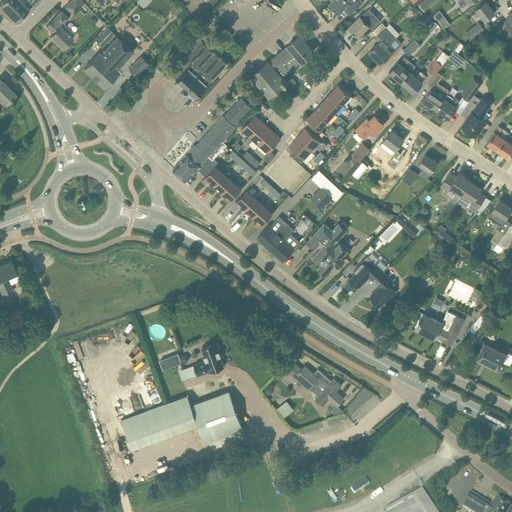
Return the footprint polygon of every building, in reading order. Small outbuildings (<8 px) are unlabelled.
[(2,0),(0,2),(0,4),(16,21),(37,0),(2,0)] [(84,2),(80,0),(71,0),(70,2),(78,9),(84,2)] [(350,15),(363,2),(361,0),(333,0),(329,4),(334,9),(333,10),(336,14),(337,12),(339,14),(344,9),(350,15)] [(425,0),(420,4),(425,10),(438,0),(425,0)] [(477,8),(478,10),(472,15),(476,21),(483,16),(486,20),(495,13),(486,1),(477,8)] [(361,15),(349,27),(358,37),(369,26),(372,29),(381,20),(369,8),(361,16),(361,15)] [(54,18),(46,26),(53,32),(51,35),(63,47),(73,37),(61,26),(68,17),(61,10),(54,18)] [(444,26),(454,19),(448,12),(439,19),(444,26)] [(382,22),(372,32),(376,36),(386,27),(382,22)] [(480,22),(466,32),(471,39),(485,29),(480,22)] [(108,27),(96,40),(102,46),(114,33),(108,27)] [(370,51),(381,62),(401,43),(396,37),(386,27),(376,36),(375,37),(379,42),(370,51)] [(194,62),(212,79),(213,80),(229,62),(208,44),(209,39),(207,35),(204,33),(201,32),(198,33),(195,35),(193,38),(193,40),(194,43),(195,46),(186,55),(194,62)] [(268,61),(252,75),(270,96),(281,87),(286,83),(282,78),(314,51),(300,34),(288,45),(289,46),(269,62),(268,61)] [(85,67),(104,86),(119,71),(117,69),(133,51),(118,36),(101,54),(99,52),(85,67)] [(415,38),(404,49),(409,55),(420,44),(415,38)] [(454,50),(448,58),(459,67),(465,59),(454,50)] [(129,69),(136,76),(149,63),(141,56),(129,69)] [(389,71),(402,82),(411,71),(404,66),(409,60),(405,56),(400,62),(399,61),(389,71)] [(437,60),(436,59),(433,63),(427,70),(433,75),(443,65),(437,60)] [(207,84),(212,79),(194,62),(189,67),(188,67),(176,81),(195,99),(208,85),(207,84)] [(411,71),(402,82),(414,93),(423,82),(422,81),(426,75),(424,73),(422,71),(417,77),(411,71)] [(1,101),(5,105),(16,93),(0,77),(0,96),(3,99),(1,101)] [(461,94),(470,100),(482,83),(473,77),(461,94)] [(286,83),(281,87),(285,92),(295,83),(291,79),(286,83)] [(423,99),(436,109),(447,93),(449,91),(437,83),(432,89),(431,88),(423,99)] [(339,84),(331,93),(343,104),(351,95),(339,84)] [(331,93),(323,101),(335,112),(343,104),(331,93)] [(447,93),(436,109),(450,118),(455,110),(458,106),(456,105),(460,99),(455,96),(454,98),(447,93)] [(462,125),(463,127),(465,129),(467,131),(470,131),(476,136),(487,121),(481,117),(485,112),(483,111),(488,103),(482,98),(481,99),(474,94),(465,107),(472,111),(462,125)] [(194,145),(174,168),(186,180),(187,179),(191,183),(226,144),(222,140),(235,126),(235,125),(252,107),(242,98),(225,116),(224,115),(196,147),(194,145)] [(323,101),(315,110),(327,121),(335,112),(323,101)] [(327,121),(315,110),(307,118),(320,129),(327,121)] [(241,129),(250,137),(263,122),(255,114),(241,129)] [(355,129),(364,138),(371,131),(374,134),(384,124),(375,115),(370,120),(367,117),(355,129)] [(250,137),(259,145),(272,130),(263,122),(250,137)] [(487,143),(498,150),(506,139),(500,135),(504,129),(499,126),(495,132),(495,131),(487,143)] [(306,128),(298,137),(314,152),(319,146),(323,149),(327,145),(323,141),(322,142),(306,128)] [(384,140),(381,145),(386,149),(390,144),(396,149),(398,146),(404,139),(392,129),(384,140)] [(272,130),(259,145),(268,153),(281,138),(272,130)] [(312,150),(298,137),(289,146),(304,159),(312,150)] [(506,139),(498,150),(509,157),(511,152),(511,141),(511,142),(506,139)] [(363,142),(352,154),(360,161),(370,149),(363,142)] [(389,163),(395,168),(404,155),(398,150),(389,163)] [(251,154),(247,158),(257,167),(260,163),(251,154)] [(421,174),(427,178),(431,172),(438,162),(426,154),(419,164),(425,168),(421,174)] [(318,155),(314,159),(320,164),(324,161),(322,159),(318,155)] [(248,164),(244,168),(249,172),(253,168),(248,164)] [(209,181),(213,185),(224,173),(216,165),(202,180),(207,184),(209,181)] [(403,179),(408,182),(416,171),(411,167),(403,179)] [(462,193),(464,190),(470,180),(459,173),(456,177),(450,172),(444,181),(442,185),(449,190),(451,186),(457,190),(451,199),(456,202),(462,193)] [(213,185),(222,193),(233,181),(224,173),(213,185)] [(269,183),(265,179),(261,183),(265,187),(269,183)] [(321,186),(311,198),(323,208),(333,197),(336,200),(343,192),(331,180),(330,182),(328,180),(323,187),(321,186)] [(470,180),(464,190),(462,193),(472,200),(470,204),(477,209),(480,204),(486,196),(479,192),(482,188),(470,180)] [(233,181),(222,193),(231,201),(242,189),(233,181)] [(236,201),(244,209),(255,197),(247,189),(236,201)] [(277,189),(273,194),(278,198),(282,194),(277,189)] [(244,209),(253,217),(264,205),(255,197),(244,209)] [(440,215),(443,217),(456,202),(451,199),(440,215)] [(487,245),(493,249),(493,248),(511,224),(511,222),(506,218),(511,208),(511,207),(499,199),(493,209),(493,210),(489,217),(495,220),(501,224),(487,245)] [(264,205),(253,217),(257,221),(255,224),(259,228),(273,213),(264,205)] [(292,224),(300,231),(310,220),(302,213),(292,224)] [(403,214),(397,220),(413,236),(419,229),(403,214)] [(269,225),(258,237),(283,260),(300,241),(291,233),(294,229),(279,216),(270,226),(269,225)] [(313,256),(321,263),(318,267),(326,273),(335,263),(338,266),(345,259),(343,257),(350,250),(337,239),(346,229),(339,223),(333,229),(325,222),(313,236),(306,243),(307,243),(309,241),(316,247),(318,244),(321,247),(313,256)] [(511,224),(493,248),(500,253),(503,247),(505,248),(511,238),(511,224)] [(438,225),(433,231),(450,245),(455,239),(438,225)] [(356,272),(350,278),(359,287),(370,276),(375,281),(384,272),(376,264),(367,256),(363,261),(361,262),(354,270),(356,272)] [(0,285),(1,287),(0,287),(0,288),(3,295),(13,291),(8,277),(18,273),(12,259),(8,261),(0,263),(0,285)] [(384,272),(375,281),(380,286),(370,297),(379,306),(385,299),(387,301),(394,294),(396,292),(388,285),(393,280),(384,272)] [(431,306),(439,310),(443,300),(436,296),(431,306)] [(33,302),(39,316),(45,313),(39,299),(33,302)] [(419,321),(416,327),(435,337),(436,335),(444,339),(443,340),(452,345),(465,319),(448,311),(442,323),(423,313),(420,319),(419,319),(418,321),(419,321)] [(482,315),(469,330),(479,339),(493,323),(482,315)] [(193,364),(197,375),(224,366),(219,352),(221,352),(217,341),(201,347),(204,357),(197,359),(198,362),(193,364)] [(476,358),(499,369),(502,363),(503,363),(504,362),(503,361),(507,353),(485,341),(476,358)] [(176,352),(158,359),(161,369),(180,363),(176,352)] [(329,398),(337,405),(344,398),(336,392),(342,385),(334,378),(332,381),(318,369),(314,374),(305,366),(301,370),(295,364),(288,371),(309,389),(311,387),(314,389),(313,391),(318,396),(316,399),(323,405),(329,398)] [(122,419),(132,448),(198,424),(205,442),(244,428),(230,390),(192,404),(188,395),(122,419)] [(285,400),(276,407),(284,417),(293,409),(285,400)] [(337,406),(333,409),(336,414),(344,412),(337,406)] [(351,488),(354,493),(369,483),(366,478),(351,488)] [(436,511),(422,489),(387,511),(436,511)] [(472,511),(508,511),(511,508),(496,499),(492,506),(470,493),(462,506),(472,511)]
